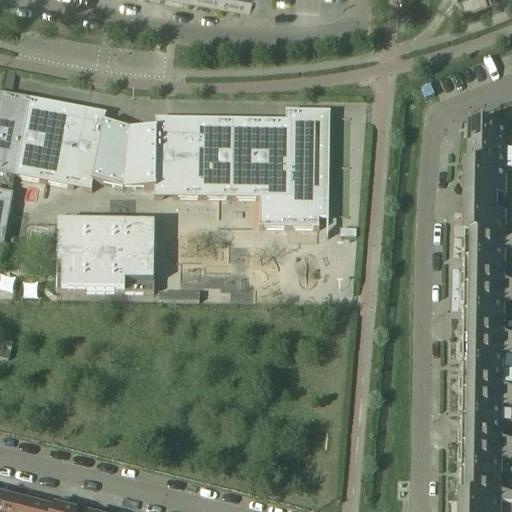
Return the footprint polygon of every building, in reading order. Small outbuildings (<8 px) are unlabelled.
[(463,13),(492,2),(491,0),(454,0),(456,1),(458,3),(459,5),(460,6),(461,8),(462,11),(463,13)] [(286,125),(154,123),(154,133),(129,132),(104,127),(106,118),(2,98),(0,97),(0,246),(4,247),(10,211),(13,198),(0,195),(0,177),(91,195),(93,186),(108,189),(123,191),(138,192),(153,192),(153,202),(259,203),(259,230),(259,232),(319,233),(319,231),(319,223),(328,223),(330,118),(330,116),(285,115),(285,117),(286,117),(286,125)] [(467,151),(505,151),(505,129),(467,129),(467,151)] [(505,151),(467,151),(467,172),(463,172),(463,173),(504,173),(505,151)] [(504,173),(463,173),(463,206),(504,206),(504,198),(504,173)] [(511,239),(504,239),(504,206),(463,206),(462,240),(463,240),(463,241),(511,241),(511,239)] [(155,298),(156,228),(57,227),(56,297),(155,298)] [(463,266),(503,266),(503,252),(511,249),(511,241),(463,241),(463,243),(461,243),(461,253),(463,254),(463,266)] [(463,289),(463,292),(511,292),(511,283),(503,280),(503,266),(463,266),(463,278),(460,278),(460,289),(463,289)] [(462,306),(462,319),(502,319),(503,305),(511,301),(511,292),(463,292),(462,296),(460,295),(460,306),(462,306)] [(159,297),(159,305),(172,305),(173,297),(159,297)] [(173,297),(172,305),(186,305),(186,297),(173,297)] [(199,305),(199,297),(186,297),(186,305),(199,305)] [(462,342),(462,345),(511,345),(511,336),(502,333),(502,319),(462,319),(462,331),(459,331),(459,342),(462,342)] [(0,361),(9,363),(12,345),(0,342),(0,361)] [(461,359),(461,371),(502,372),(502,358),(511,354),(511,345),(462,345),(462,348),(459,348),(459,359),(461,359)] [(461,397),(511,397),(511,389),(501,386),(502,372),(461,371),(461,384),(459,384),(458,395),(461,395),(461,397)] [(461,412),(461,424),(501,425),(501,411),(511,406),(511,397),(461,397),(461,401),(458,401),(458,412),(461,412)] [(460,451),(511,450),(511,442),(503,439),(501,439),(501,425),(461,424),(460,437),(458,437),(458,447),(460,447),(460,451)] [(511,450),(460,451),(460,454),(458,454),(457,465),(460,465),(460,477),(500,477),(500,464),(502,464),(502,462),(511,458),(511,450)] [(459,501),(511,502),(511,495),(502,492),(500,492),(500,477),(460,477),(460,489),(457,489),(457,500),(459,500),(459,501)] [(0,511),(10,511),(13,503),(0,499),(0,511)] [(511,502),(459,501),(459,503),(458,503),(457,511),(499,511),(499,505),(511,505),(511,502)] [(32,511),(34,508),(13,503),(10,511),(32,511)]
